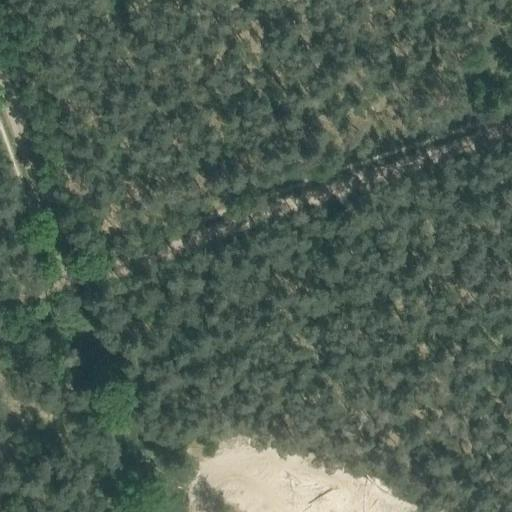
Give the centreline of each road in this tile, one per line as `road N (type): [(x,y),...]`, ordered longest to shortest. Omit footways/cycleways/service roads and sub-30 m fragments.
road 1 (track): [(511,121),(69,279)]
road 2 (track): [(69,279),(0,97)]
